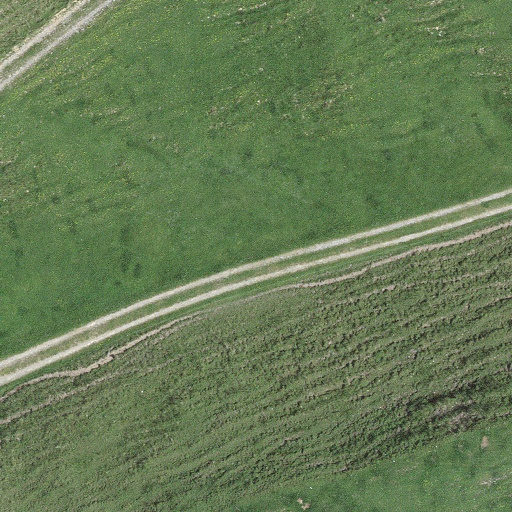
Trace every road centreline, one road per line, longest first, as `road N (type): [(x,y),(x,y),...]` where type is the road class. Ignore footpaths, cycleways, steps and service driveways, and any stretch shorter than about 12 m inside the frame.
road 1 (track): [(0,372),(155,306),(511,200)]
road 2 (track): [(96,0),(0,80)]
